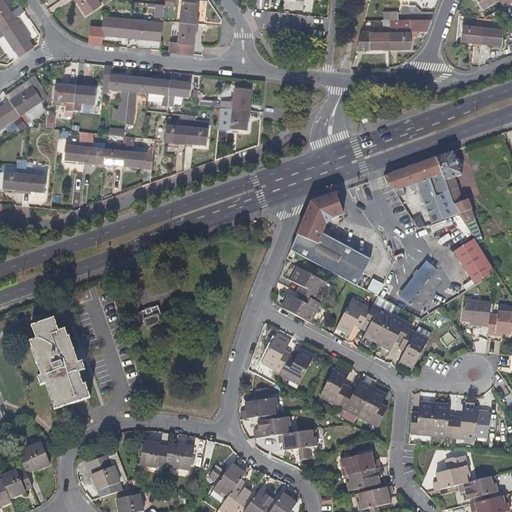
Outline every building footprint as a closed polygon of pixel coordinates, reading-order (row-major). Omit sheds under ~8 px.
[(0,0),(0,28),(16,18),(12,12),(3,0),(0,0)] [(100,4),(97,0),(75,0),(85,14),(100,4)] [(195,24),(198,4),(182,2),(180,23),(195,24)] [(155,5),(154,19),(163,19),(163,6),(155,5)] [(12,12),(16,18),(25,12),(21,6),(12,12)] [(502,45),(503,29),(491,28),(492,13),(483,18),(481,43),(502,45)] [(128,38),(130,19),(104,16),(103,29),(91,28),(89,43),(90,43),(101,45),(102,35),(128,38)] [(481,43),(483,18),(477,17),(476,26),(462,25),(460,41),(481,43)] [(30,40),(16,18),(0,28),(5,35),(0,38),(0,40),(9,53),(14,50),(16,50),(30,40)] [(154,40),(155,21),(130,19),(128,38),(154,40)] [(428,30),(431,20),(432,19),(412,19),(410,20),(410,31),(428,30)] [(390,49),(390,20),(383,20),(384,32),(361,32),(360,34),(356,49),(390,49)] [(410,48),(410,31),(397,32),(397,20),(390,20),(390,49),(410,48)] [(410,31),(410,20),(397,20),(397,32),(410,31)] [(161,34),(163,22),(155,21),(154,40),(161,41),(161,34)] [(194,45),(195,24),(180,23),(178,43),(194,45)] [(193,54),(194,45),(178,43),(170,42),(169,52),(193,54)] [(112,75),(113,67),(105,66),(104,75),(112,75)] [(127,101),(130,77),(112,75),(104,75),(102,90),(108,90),(109,90),(121,91),(120,100),(127,101)] [(148,94),(150,79),(130,77),(127,101),(125,117),(125,123),(131,124),(134,93),(148,94)] [(167,106),(170,81),(169,81),(150,79),(148,94),(161,95),(160,106),(167,106)] [(188,98),(190,84),(170,81),(167,106),(173,107),(174,96),(188,98)] [(73,102),(75,87),(55,85),(53,100),(66,102),(65,115),(72,116),(73,110),(73,105),(73,102)] [(42,105),(47,102),(47,99),(40,90),(34,94),(30,87),(8,101),(13,110),(18,117),(22,123),(27,119),(24,113),(41,102),(42,105)] [(94,104),(95,89),(75,87),(73,102),(79,103),(94,104)] [(248,111),(250,91),(235,90),(233,102),(222,101),(221,109),(248,111)] [(0,129),(18,117),(13,110),(8,101),(0,106),(0,129)] [(246,132),(248,111),(221,109),(221,115),(220,115),(218,125),(230,127),(231,131),(246,132)] [(188,118),(188,116),(179,115),(178,128),(166,127),(164,143),(185,145),(188,118)] [(205,147),(208,124),(194,122),(194,119),(188,118),(185,145),(205,147)] [(85,138),(85,134),(79,133),(77,149),(64,147),(63,162),(83,164),(85,138)] [(102,166),(104,151),(103,151),(91,150),(91,144),(92,139),(85,138),(83,164),(102,166)] [(150,171),(152,148),(149,148),(149,152),(147,152),(147,155),(129,153),(130,138),(125,138),(124,147),(123,153),(122,168),(150,171)] [(122,168),(123,153),(106,151),(104,151),(102,166),(122,168)] [(461,175),(453,152),(444,155),(436,158),(442,175),(452,203),(459,214),(464,223),(465,224),(473,221),(466,201),(463,201),(456,184),(454,184),(452,178),(461,175)] [(452,203),(442,175),(436,158),(397,172),(385,176),(394,192),(417,184),(432,224),(459,214),(452,203)] [(0,189),(23,192),(24,180),(25,162),(17,162),(16,169),(16,175),(0,173),(0,189)] [(44,194),(45,178),(30,176),(31,171),(31,165),(25,164),(24,180),(23,192),(44,194)] [(0,173),(16,175),(16,169),(0,167),(0,171),(0,173)] [(337,217),(343,215),(335,194),(311,203),(303,220),(297,234),(291,248),(290,251),(356,286),(369,260),(325,235),(322,233),(326,227),(329,228),(339,222),(337,217)] [(470,240),(450,254),(471,286),(491,273),(470,240)] [(423,260),(433,268),(441,257),(431,249),(423,260)] [(291,262),(295,254),(290,251),(288,256),(287,260),(291,262)] [(426,278),(433,268),(423,260),(415,270),(426,278)] [(315,302),(325,284),(302,271),(298,269),(291,282),(299,286),(296,292),(300,294),(308,298),(315,302)] [(421,283),(426,278),(415,270),(411,276),(421,283)] [(415,293),(421,283),(411,276),(404,285),(415,293)] [(408,303),(415,293),(404,285),(396,295),(408,303)] [(308,323),(319,304),(315,302),(308,298),(300,294),(297,300),(289,296),(281,309),(292,315),(308,323)] [(362,325),(370,311),(351,301),(336,328),(350,335),(354,327),(360,330),(362,325)] [(490,314),(491,303),(463,301),(461,322),(474,323),(474,327),(488,328),(490,314)] [(162,316),(159,306),(138,313),(142,323),(145,322),(147,328),(159,324),(157,318),(162,316)] [(382,335),(391,317),(372,306),(370,311),(362,325),(368,328),(364,337),(377,344),(382,335)] [(511,335),(511,320),(511,313),(497,313),(497,315),(490,314),(488,328),(487,336),(495,337),(495,333),(503,334),(511,335)] [(408,331),(411,326),(391,317),(382,335),(377,344),(390,351),(394,342),(400,345),(408,331)] [(54,319),(31,327),(35,340),(29,342),(40,377),(38,378),(40,386),(45,384),(53,411),(89,399),(84,385),(82,386),(78,373),(83,371),(80,362),(76,364),(72,365),(68,352),(72,351),(68,337),(66,337),(64,330),(58,332),(54,319)] [(412,368),(427,340),(408,331),(398,350),(404,353),(399,361),(412,368)] [(289,356),(290,354),(284,351),(289,343),(276,336),(274,339),(261,363),(280,373),(289,356)] [(298,385),(312,357),(299,350),(295,359),(289,356),(280,373),(279,375),(298,385)] [(76,364),(72,351),(68,352),(72,365),(76,364)] [(338,407),(346,391),(348,388),(343,385),(347,376),(334,369),(319,397),(338,407)] [(367,400),(372,390),(359,382),(354,391),(348,388),(346,391),(338,407),(357,417),(367,400)] [(266,396),(265,389),(257,390),(259,402),(266,400),(266,396)] [(381,406),(385,396),(372,390),(367,400),(357,417),(376,427),(386,408),(381,406)] [(277,416),(276,408),(279,407),(277,399),(266,400),(259,402),(246,404),(248,411),(242,413),(244,421),(271,417),(277,416)] [(430,436),(432,416),(434,405),(419,404),(418,414),(411,413),(409,434),(430,436)] [(452,438),(454,417),(447,417),(448,406),(434,405),(432,416),(430,436),(452,438)] [(472,441),(475,409),(460,407),(460,418),(454,417),(452,438),(472,441)] [(288,427),(291,427),(289,418),(279,420),(278,416),(277,416),(271,417),(271,421),(258,424),(260,432),(255,433),(256,441),(280,437),(290,435),(288,427)] [(318,448),(317,440),(314,440),(313,432),(301,434),(292,435),(290,435),(280,437),(282,445),(286,445),(288,453),(300,451),(308,450),(318,448)] [(166,464),(168,449),(161,448),(161,446),(143,444),(140,466),(157,469),(158,466),(165,468),(166,464)] [(357,452),(355,444),(347,446),(348,453),(357,452)] [(190,471),(194,448),(177,445),(176,446),(169,445),(168,449),(166,464),(173,465),(173,468),(190,471)] [(49,467),(40,446),(24,452),(25,454),(18,457),(24,473),(25,475),(32,472),(33,473),(49,467)] [(379,467),(377,459),(372,460),(370,452),(357,455),(349,457),(339,460),(341,468),(344,467),(347,475),(348,475),(353,474),(379,467)] [(310,460),(309,453),(301,455),(303,462),(310,460)] [(108,458),(89,466),(94,478),(93,478),(100,495),(120,486),(114,470),(112,470),(108,458)] [(455,468),(453,460),(446,462),(448,469),(455,468)] [(241,481),(244,478),(248,471),(242,466),(239,471),(232,466),(225,476),(216,470),(211,476),(217,480),(220,482),(214,491),(221,496),(222,494),(229,499),(241,481)] [(379,484),(377,477),(382,476),(380,467),(379,467),(353,474),(348,475),(350,483),(347,484),(349,492),(359,490),(367,487),(379,484)] [(468,485),(466,477),(469,476),(467,469),(456,471),(449,474),(436,477),(438,484),(434,486),(435,494),(451,490),(458,487),(468,485)] [(31,491),(27,480),(25,475),(24,473),(17,475),(17,473),(0,479),(0,480),(1,482),(8,502),(25,495),(25,493),(31,491)] [(497,494),(495,486),(493,487),(491,479),(489,479),(471,484),(468,485),(458,487),(461,496),(465,495),(468,503),(479,499),(488,497),(497,494)] [(245,505),(252,495),(246,490),(248,487),(241,481),(229,499),(227,501),(222,508),(226,511),(244,511),(245,511),(248,508),(245,505)] [(8,502),(1,482),(0,482),(0,506),(9,503),(8,502)] [(390,504),(387,496),(392,495),(390,487),(368,492),(360,494),(358,494),(360,503),(357,503),(359,511),(370,509),(376,507),(390,504)] [(266,511),(273,501),(267,497),(270,493),(263,488),(248,508),(245,511),(244,511),(266,511)] [(291,511),(296,507),(289,502),(292,498),(285,492),(275,507),(270,511),(291,511)] [(143,511),(140,497),(117,503),(119,511),(143,511)] [(509,511),(508,505),(505,506),(502,498),(489,501),(485,502),(481,503),(470,506),(471,511),(509,511)]
